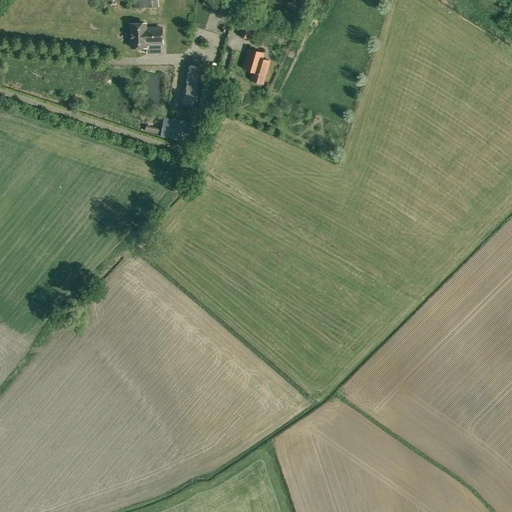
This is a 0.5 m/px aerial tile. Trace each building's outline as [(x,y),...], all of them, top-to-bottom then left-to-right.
[(230,6),(221,0),(204,0),(202,4),(223,17),(230,6)] [(255,19),(245,16),(240,35),(249,38),(255,19)] [(314,19),(309,17),(305,23),(310,26),(314,19)] [(283,27),(273,22),(270,28),(281,33),(283,27)] [(146,23),(131,23),(132,47),(146,46),(146,42),(162,42),(162,27),(146,28),(146,23)] [(264,52),(249,48),(243,68),(253,71),(251,80),(263,83),(270,60),(263,58),(264,52)] [(212,66),(212,65),(189,61),(181,104),(204,108),(212,66)] [(160,136),(190,142),(194,122),(164,117),(160,136)]
